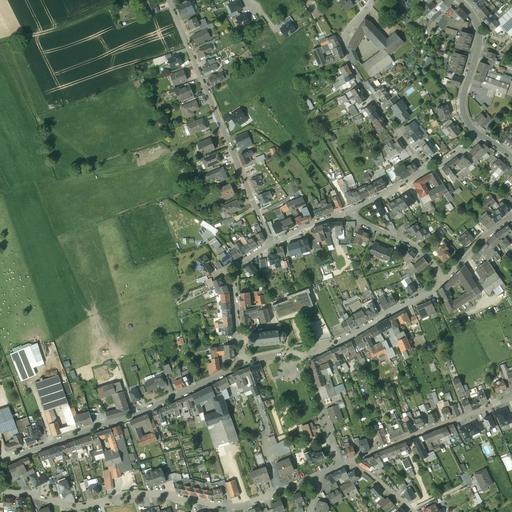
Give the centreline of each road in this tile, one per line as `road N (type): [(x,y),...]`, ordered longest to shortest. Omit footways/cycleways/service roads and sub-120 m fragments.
road 1 (residential): [(0,489),(70,506),(145,492),(233,507),(317,474)]
road 2 (residential): [(168,0),(270,243)]
road 3 (residential): [(0,458),(149,409),(243,363)]
road 4 (residential): [(372,0),(346,34),(347,61),(424,170)]
road 5 (residential): [(350,461),(511,397)]
road 6 (residential): [(301,351),(334,343),(445,280)]
road 7 (tertiary): [(476,132),(461,107),(479,33),(458,0)]
road 8 (residential): [(270,243),(234,271),(243,363)]
road 9 (track): [(0,42),(127,0)]
